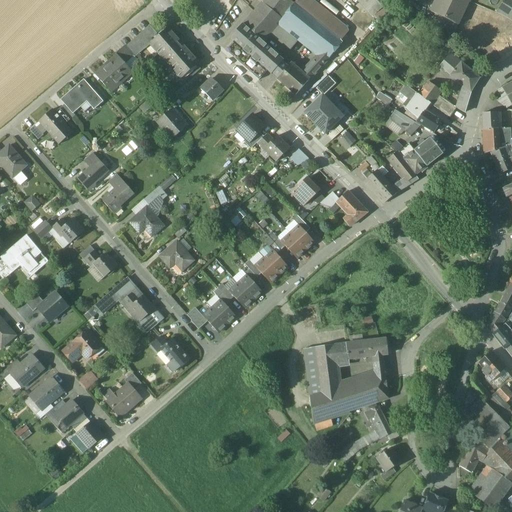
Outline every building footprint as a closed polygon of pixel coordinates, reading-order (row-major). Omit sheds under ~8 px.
[(264,0),(262,2),(272,11),(281,0),(264,0)] [(289,0),(281,0),(272,11),(282,19),(294,4),(289,0)] [(349,28),(313,0),(297,0),(294,4),(339,40),(349,28)] [(392,0),(355,0),(371,18),(392,0)] [(436,0),(431,12),(439,16),(458,25),(469,0),(436,0)] [(511,0),(508,0),(500,15),(511,21),(511,0)] [(272,11),(262,2),(242,25),(264,44),(271,35),(270,35),(282,20),(281,20),(282,19),(272,11)] [(339,40),(294,4),(282,19),(281,20),(282,20),(302,36),(322,52),(329,58),(343,43),(339,40)] [(458,25),(439,16),(436,24),(453,36),(458,25)] [(282,20),(270,35),(271,35),(290,51),(302,36),(282,20)] [(264,44),(242,25),(230,38),(234,42),(226,51),(259,80),(267,71),(271,75),(272,74),(278,79),(288,67),(282,62),(283,61),(264,44)] [(151,27),(127,48),(134,56),(135,58),(150,45),(159,37),(151,27)] [(199,63),(168,29),(159,37),(150,45),(181,79),(186,74),(196,66),(199,63)] [(511,45),(508,40),(502,34),(490,44),(502,58),(511,51),(511,45)] [(125,46),(115,55),(116,56),(117,55),(125,64),(134,56),(127,48),(125,46)] [(322,52),(305,71),(312,77),(329,58),(322,52)] [(461,63),(450,54),(447,58),(458,67),(461,63)] [(116,56),(95,75),(111,93),(133,73),(125,64),(117,55),(116,56)] [(458,67),(447,58),(440,67),(452,76),(458,68),(458,67)] [(479,79),(461,63),(458,67),(458,68),(452,76),(463,85),(471,92),(472,90),(479,79)] [(309,81),(290,64),(288,67),(278,79),(277,79),(296,95),(309,81)] [(196,66),(186,74),(190,79),(200,70),(196,66)] [(329,77),(316,89),(322,95),(324,93),(326,95),(336,85),(329,77)] [(212,79),(201,90),(212,101),(223,90),(212,79)] [(103,102),(84,80),(77,86),(79,87),(62,102),(65,105),(71,112),(71,111),(76,107),(79,109),(80,108),(85,112),(91,107),(94,110),(103,102)] [(442,92),(428,81),(417,93),(421,96),(426,89),(436,96),(430,104),(432,106),(442,92)] [(511,82),(502,88),(506,95),(511,106),(511,105),(511,82)] [(417,93),(405,85),(400,93),(410,102),(417,93)] [(471,92),(463,85),(459,96),(469,101),(472,90),(471,92)] [(436,96),(426,89),(421,96),(419,99),(420,99),(429,106),(430,104),(436,96)] [(380,91),(376,97),(388,106),(392,100),(380,91)] [(456,108),(442,98),(445,94),(442,92),(432,106),(450,118),(457,108),(456,108)] [(316,123),(335,105),(326,95),(324,93),(322,95),(304,111),(316,123)] [(410,102),(404,110),(418,120),(418,119),(410,112),(420,99),(419,99),(421,96),(417,93),(410,102)] [(506,95),(496,101),(507,109),(511,106),(506,95)] [(469,101),(459,96),(456,108),(457,108),(465,113),(469,101)] [(429,106),(420,99),(410,112),(418,119),(424,111),(425,111),(429,106)] [(164,100),(153,104),(155,110),(166,107),(164,100)] [(71,112),(65,105),(60,109),(70,120),(70,121),(75,116),(71,111),(71,112)] [(335,105),(316,123),(326,134),(345,116),(335,105)] [(70,120),(60,109),(55,114),(65,125),(70,120)] [(172,109),(157,123),(172,140),(187,126),(172,109)] [(55,114),(52,110),(39,122),(41,124),(47,131),(54,138),(66,127),(55,114)] [(414,122),(395,110),(390,119),(404,131),(414,122)] [(425,111),(424,111),(418,119),(418,120),(417,122),(434,133),(441,122),(425,111)] [(497,113),(482,114),(483,130),(498,129),(498,121),(497,113)] [(253,116),(237,131),(247,140),(249,143),(259,132),(265,127),(253,116)] [(414,122),(404,131),(407,133),(405,135),(408,139),(410,137),(411,137),(421,126),(414,122)] [(41,124),(37,128),(43,135),(47,131),(41,124)] [(328,136),(332,141),(344,130),(339,125),(328,136)] [(43,136),(34,126),(29,130),(38,140),(43,136)] [(54,138),(53,139),(59,145),(73,133),(67,126),(66,127),(54,138)] [(498,129),(483,130),(485,154),(499,149),(499,142),(498,129)] [(504,129),(498,129),(499,142),(511,142),(510,129),(504,129)] [(259,132),(249,143),(247,140),(244,143),(251,149),(258,143),(264,137),(259,132)] [(352,156),(358,150),(353,143),(356,141),(348,132),(339,140),(352,156)] [(277,137),(273,141),(267,135),(264,137),(258,143),(277,162),(289,149),(277,137)] [(430,139),(425,143),(423,140),(418,144),(420,147),(414,151),(427,167),(443,154),(430,139)] [(414,151),(409,145),(398,153),(398,154),(416,176),(427,167),(414,151)] [(26,166),(9,146),(1,153),(0,154),(0,164),(19,185),(27,178),(21,171),(26,166)] [(504,149),(491,154),(495,163),(508,158),(505,149),(504,149)] [(299,150),(290,159),(298,166),(308,159),(299,150)] [(97,159),(93,154),(84,161),(88,166),(90,165),(97,159)] [(416,176),(398,154),(392,158),(410,180),(412,184),(418,180),(416,176)] [(371,157),(366,161),(372,167),(377,163),(371,157)] [(309,158),(300,165),(304,171),(314,164),(309,158)] [(410,180),(392,158),(388,162),(403,180),(399,182),(401,186),(410,180)] [(508,158),(495,163),(500,174),(511,168),(511,166),(509,159),(508,158)] [(97,159),(90,165),(92,167),(77,179),(88,192),(96,185),(95,185),(109,172),(97,159)] [(366,162),(358,169),(362,173),(369,166),(366,162)] [(382,166),(372,176),(367,170),(363,174),(362,173),(358,177),(383,204),(397,194),(382,178),(388,173),(383,167),(382,166)] [(133,193),(117,175),(108,183),(112,188),(114,186),(116,189),(102,201),(114,214),(115,214),(114,213),(120,208),(121,209),(121,208),(119,206),(133,193)] [(319,190),(307,178),(299,187),(311,199),(318,192),(319,190)] [(410,180),(401,186),(403,189),(412,184),(410,180)] [(511,185),(503,189),(507,198),(511,195),(511,185)] [(159,187),(144,200),(149,206),(158,198),(161,201),(166,197),(159,187)] [(311,199),(299,187),(292,194),(304,206),(310,200),(311,199)] [(217,193),(223,205),(228,203),(222,191),(217,193)] [(329,195),(325,200),(318,192),(311,199),(310,200),(331,208),(337,203),(329,195)] [(367,212),(348,192),(337,203),(341,206),(346,211),(345,213),(347,215),(343,219),(349,227),(366,213),(367,213),(367,212)] [(419,202),(421,205),(429,199),(427,196),(419,202)] [(39,205),(35,200),(27,206),(32,212),(39,205)] [(341,206),(337,203),(331,208),(329,210),(334,215),(341,206)] [(164,227),(147,207),(129,223),(139,235),(147,228),(154,236),(164,227)] [(310,229),(298,216),(293,220),(299,226),(306,233),(310,229)] [(66,225),(61,220),(52,228),(53,228),(58,233),(59,232),(70,244),(84,232),(73,219),(66,225)] [(44,223),(34,232),(40,239),(49,232),(48,232),(50,230),(44,223)] [(306,233),(299,226),(290,234),(305,251),(314,243),(306,233)] [(183,227),(174,235),(178,239),(186,232),(183,227)] [(59,232),(58,233),(53,228),(50,230),(48,232),(49,232),(64,249),(70,244),(59,232)] [(305,251),(290,234),(281,242),(297,259),(305,251)] [(26,236),(0,258),(7,266),(12,273),(15,270),(12,266),(18,260),(29,273),(38,266),(33,260),(41,253),(26,236)] [(177,242),(159,257),(170,269),(177,262),(184,270),(194,261),(177,242)] [(281,251),(273,243),(269,247),(273,251),(277,255),(281,251)] [(89,246),(79,255),(84,260),(94,252),(89,246)] [(277,255),(273,251),(264,259),(279,275),(288,267),(277,255)] [(100,258),(94,252),(84,260),(90,268),(93,265),(93,264),(100,258)] [(116,268),(104,254),(100,258),(93,264),(93,265),(105,278),(116,268)] [(279,275),(264,259),(255,267),(261,274),(270,284),(279,275)] [(261,274),(255,267),(249,260),(245,265),(249,270),(257,278),(261,274)] [(7,266),(0,271),(0,276),(3,280),(12,273),(7,266)] [(257,278),(249,270),(245,274),(247,276),(252,282),(257,278)] [(247,276),(238,284),(253,301),(262,293),(252,282),(247,276)] [(133,287),(126,279),(117,287),(124,295),(133,287)] [(229,292),(222,284),(218,288),(218,289),(230,302),(234,298),(229,292)] [(229,292),(234,298),(244,309),(253,301),(238,284),(229,292)] [(133,287),(124,295),(117,287),(95,306),(102,315),(119,300),(121,303),(131,294),(137,301),(141,297),(142,298),(133,287)] [(42,298),(35,304),(37,306),(50,321),(68,306),(53,289),(42,298)] [(230,302),(218,289),(214,293),(221,301),(225,306),(230,302)] [(35,290),(23,299),(32,310),(37,306),(35,304),(42,298),(35,290)] [(511,292),(508,290),(495,312),(505,318),(509,311),(511,305),(511,292)] [(121,303),(128,310),(131,308),(130,307),(137,301),(131,294),(121,303)] [(142,298),(141,297),(137,301),(130,307),(131,308),(142,320),(153,311),(142,298)] [(225,306),(221,301),(212,309),(227,325),(236,317),(225,306)] [(203,317),(195,308),(187,316),(192,321),(191,322),(199,330),(208,322),(203,317)] [(227,325),(212,309),(203,317),(208,322),(218,334),(227,325)] [(140,325),(148,333),(162,321),(155,312),(140,325)] [(505,318),(495,312),(486,325),(493,334),(505,324),(508,328),(511,324),(505,318)] [(15,336),(0,318),(0,347),(1,348),(15,336)] [(505,324),(493,334),(505,349),(511,343),(511,331),(508,328),(505,324)] [(87,331),(72,343),(80,352),(86,360),(94,354),(97,357),(104,351),(87,331)] [(161,337),(151,345),(158,353),(161,350),(160,349),(167,344),(161,337)] [(386,339),(360,342),(362,358),(373,357),(374,362),(376,377),(373,378),(376,403),(388,399),(386,376),(390,376),(390,370),(385,370),(383,355),(388,355),(386,339)] [(167,344),(160,349),(161,350),(172,363),(183,353),(172,340),(167,344)] [(80,352),(72,343),(62,352),(72,363),(80,357),(77,354),(80,352)] [(355,343),(346,344),(348,363),(357,362),(355,343)] [(346,344),(334,346),(337,364),(348,363),(346,344)] [(373,378),(339,388),(337,364),(334,346),(304,349),(313,423),(376,403),(373,378)] [(505,369),(490,352),(479,363),(484,369),(483,370),(483,374),(491,382),(505,369)] [(190,361),(183,353),(172,363),(168,367),(173,373),(177,370),(178,371),(190,361)] [(21,365),(12,373),(24,386),(44,369),(32,355),(21,365)] [(17,360),(0,374),(0,380),(1,382),(12,373),(21,365),(17,360)] [(99,379),(92,371),(88,374),(95,382),(99,379)] [(88,374),(80,381),(87,389),(95,382),(88,374)] [(133,374),(125,381),(127,385),(128,384),(134,391),(141,384),(133,374)] [(491,398),(473,377),(471,386),(482,398),(485,403),(491,398)] [(52,378),(31,395),(43,409),(64,392),(52,378)] [(127,385),(107,402),(113,409),(115,408),(122,416),(141,400),(134,391),(128,384),(127,385)] [(507,411),(494,396),(491,398),(485,403),(499,418),(507,411)] [(485,403),(482,398),(470,410),(478,417),(467,428),(491,449),(482,463),(493,469),(511,450),(511,433),(499,418),(485,403)] [(63,401),(52,410),(56,415),(56,414),(67,405),(63,401)] [(56,414),(56,415),(61,421),(67,426),(66,427),(67,428),(83,414),(72,401),(67,405),(56,414)] [(392,434),(378,407),(364,413),(375,434),(376,434),(379,440),(392,434)] [(511,418),(510,417),(511,416),(507,411),(499,418),(511,433),(511,418)] [(91,423),(78,434),(90,448),(103,437),(91,423)] [(355,445),(358,451),(359,451),(379,440),(376,434),(375,434),(355,445)] [(491,449),(472,438),(459,467),(468,472),(472,474),(473,473),(472,473),(478,461),(482,463),(491,449)] [(353,443),(339,454),(346,462),(359,451),(358,451),(355,445),(353,443)] [(391,448),(377,458),(379,460),(387,472),(393,468),(401,462),(391,448)] [(511,450),(493,469),(474,496),(493,510),(511,484),(511,483),(511,450)] [(468,472),(459,467),(460,468),(459,475),(465,478),(468,472)] [(387,472),(381,476),(384,481),(396,473),(393,468),(387,472)] [(321,487),(317,498),(326,501),(331,491),(321,487)] [(448,502),(429,494),(422,510),(427,511),(443,511),(445,509),(448,502)] [(404,501),(399,511),(415,511),(418,507),(404,501)]
